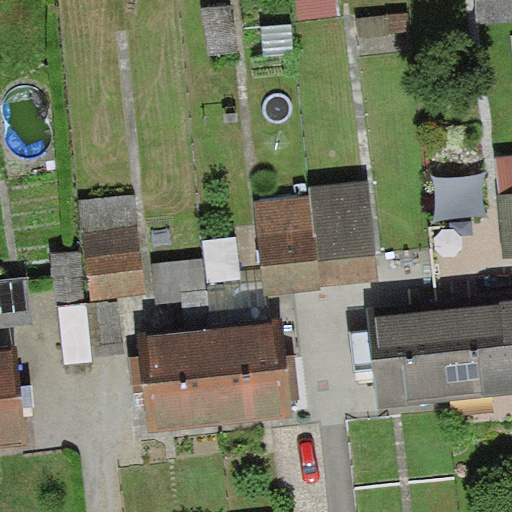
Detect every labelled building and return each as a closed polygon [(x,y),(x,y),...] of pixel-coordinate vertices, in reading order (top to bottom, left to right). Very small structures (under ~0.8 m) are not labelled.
[(232,32),(230,0),(204,0),(206,33),(232,32)] [(401,0),(360,0),(344,1),(347,35),(404,30),(401,0)] [(511,143),(494,145),(502,240),(511,238),(511,143)] [(305,180),(317,267),(371,260),(359,173),(305,180)] [(122,178),(77,183),(80,219),(126,214),(122,178)] [(305,180),(253,187),(265,274),(317,267),(305,180)] [(489,190),(445,192),(446,228),(491,225),(489,190)] [(126,214),(80,219),(87,284),(143,278),(138,234),(128,235),(126,214)] [(200,246),(152,250),(154,279),(203,275),(200,246)] [(19,266),(0,267),(0,306),(22,305),(19,266)] [(511,285),(434,293),(443,380),(511,373),(511,285)] [(83,289),(54,291),(59,352),(88,349),(83,289)] [(372,316),(342,319),(346,357),(370,355),(373,387),(443,380),(434,293),(370,299),(372,316)] [(275,309),(208,314),(215,403),(281,399),(275,309)] [(208,314),(137,319),(143,409),(215,403),(208,314)] [(0,340),(0,425),(19,423),(10,340),(0,340)]
